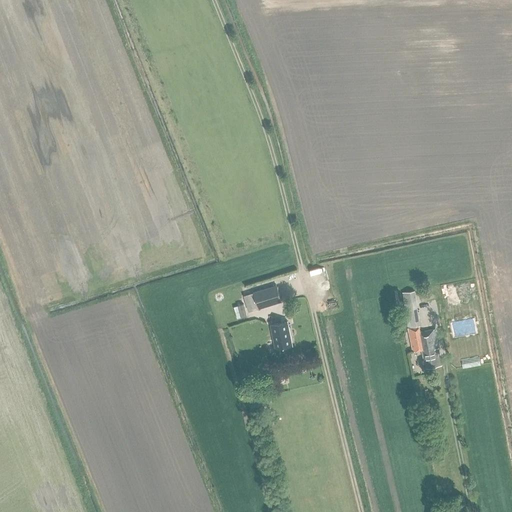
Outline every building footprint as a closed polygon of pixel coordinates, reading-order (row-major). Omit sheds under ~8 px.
[(253,293),(258,309),(281,302),(276,286),(253,293)] [(401,292),(402,298),(412,352),(422,350),(423,359),(425,359),(427,369),(442,366),(435,329),(420,332),(419,326),(420,326),(414,290),(401,292)] [(243,304),(233,307),(237,319),(247,316),(243,304)] [(477,334),(474,319),(450,324),(453,338),(477,334)] [(292,345),(287,321),(270,325),(275,349),(292,345)] [(281,368),(274,369),(277,382),(284,381),(281,368)] [(257,388),(248,390),(253,407),(262,404),(257,388)]
